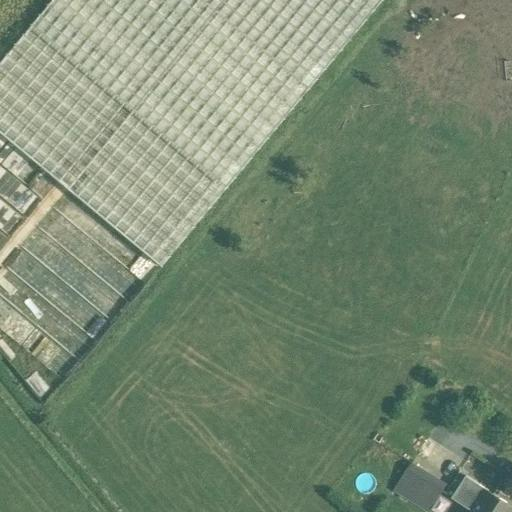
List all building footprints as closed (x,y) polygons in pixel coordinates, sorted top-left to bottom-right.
[(52,0),(0,63),(0,135),(161,266),(381,0),(52,0)] [(161,266),(0,135),(0,343),(59,391),(161,266)] [(470,458),(464,474),(484,481),(490,465),(470,458)] [(429,511),(446,485),(412,464),(394,490),(429,511)] [(472,511),(486,489),(467,476),(452,498),(472,511)] [(511,511),(511,506),(486,489),(472,511),(471,511),(511,511)]
